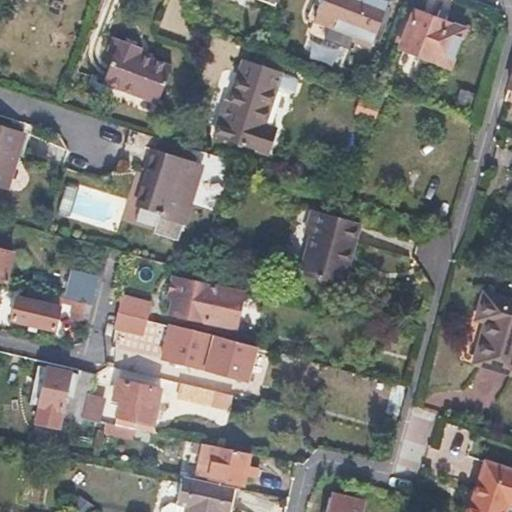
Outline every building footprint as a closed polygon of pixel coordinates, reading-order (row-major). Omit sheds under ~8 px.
[(324,0),(317,20),(356,35),(353,41),(371,48),(389,0),(324,0)] [(441,21),(416,13),(403,49),(452,66),(466,30),(441,21)] [(113,54),(119,56),(108,85),(161,105),(175,69),(143,56),(145,50),(132,45),(118,40),(113,54)] [(235,102),(232,101),(219,136),(271,155),(280,129),(270,126),(289,74),(269,67),(250,60),(235,102)] [(0,125),(0,188),(2,189),(21,131),(0,125)] [(137,224),(156,230),(154,236),(174,242),(197,163),(149,148),(145,160),(142,171),(151,174),(137,224)] [(223,178),(227,163),(212,159),(208,173),(223,178)] [(359,225),(310,213),(303,236),(309,238),(299,274),(342,286),(351,255),(359,225)] [(14,253),(0,249),(0,281),(6,283),(14,253)] [(100,278),(75,271),(67,300),(77,303),(92,307),(100,278)] [(173,287),(171,296),(176,297),(173,312),(236,327),(244,294),(175,277),(173,287)] [(30,301),(20,299),(15,319),(35,325),(55,330),(63,299),(33,291),(30,301)] [(477,321),(486,325),(479,345),(473,365),(511,378),(511,303),(485,295),(477,321)] [(150,305),(123,298),(119,312),(147,319),(150,305)] [(92,307),(77,303),(73,317),(88,322),(92,307)] [(147,319),(119,312),(116,326),(143,333),(147,319)] [(256,347),(172,326),(168,342),(165,358),(194,365),(198,350),(252,364),(256,347)] [(77,379),(48,372),(42,398),(36,425),(61,430),(63,424),(106,434),(108,424),(103,423),(85,419),(91,394),(95,377),(79,373),(77,379)] [(114,400),(122,402),(117,425),(153,434),(163,391),(119,381),(117,391),(114,400)] [(226,395),(184,385),(180,399),(223,410),(226,395)] [(109,399),(91,394),(85,419),(103,423),(109,399)] [(251,454),(204,444),(198,475),(244,485),(246,476),(256,478),(257,474),(258,470),(248,468),(251,454)] [(511,470),(485,462),(472,503),(468,511),(503,511),(506,503),(511,504),(511,470)] [(228,511),(234,490),(183,478),(176,507),(185,509),(183,511),(228,511)] [(362,511),(364,503),(330,495),(325,511),(362,511)]
